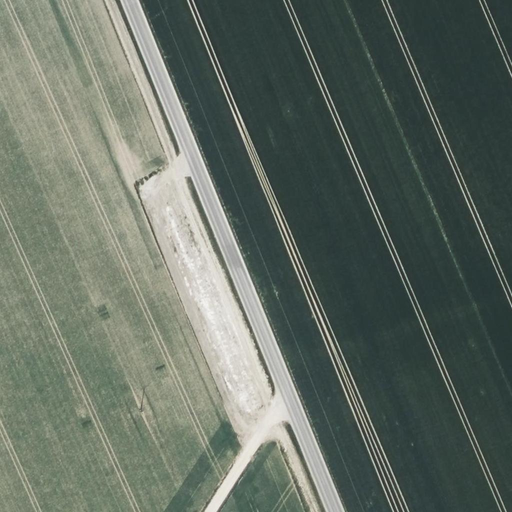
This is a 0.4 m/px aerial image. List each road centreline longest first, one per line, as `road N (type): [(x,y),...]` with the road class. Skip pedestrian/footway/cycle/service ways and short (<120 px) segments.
road 1 (unclassified): [(333,511),(129,0)]
road 2 (track): [(286,396),(211,511)]
